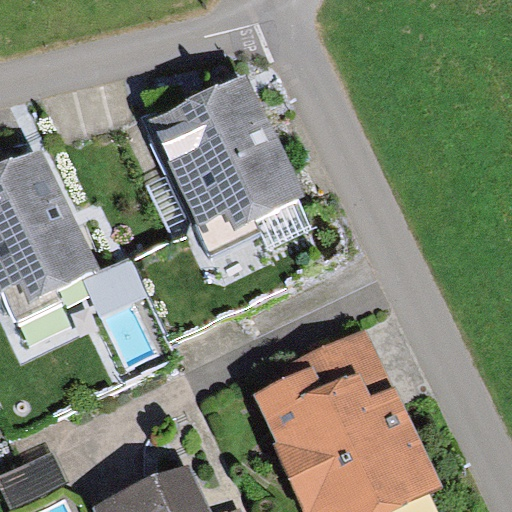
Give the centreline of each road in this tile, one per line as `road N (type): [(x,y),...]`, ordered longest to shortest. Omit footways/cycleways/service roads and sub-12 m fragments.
road 1 (residential): [(279,3),(511,491)]
road 2 (residential): [(279,3),(218,28),(0,81)]
